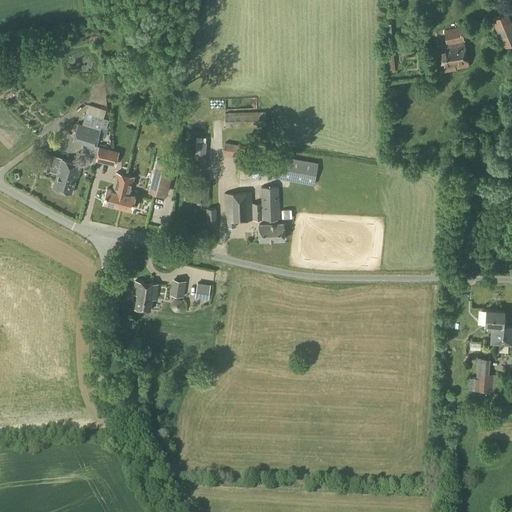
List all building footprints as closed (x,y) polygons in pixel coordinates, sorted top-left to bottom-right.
[(503,48),(511,44),(511,25),(507,13),(491,20),(503,48)] [(440,73),(456,70),(455,70),(469,67),(461,28),(444,31),(447,45),(435,48),(440,73)] [(384,74),(394,73),(393,49),(382,50),(384,74)] [(103,119),(85,113),(82,124),(78,123),(72,140),(83,143),(94,146),(101,127),(106,129),(108,121),(103,119)] [(225,127),(266,126),(265,113),(225,113),(225,127)] [(204,167),(206,143),(195,142),(193,167),(204,167)] [(225,155),(244,157),(245,149),(226,146),(225,155)] [(115,166),(118,152),(99,147),(95,161),(115,166)] [(57,173),(61,160),(46,155),(42,169),(57,173)] [(314,186),(318,164),(271,155),(270,161),(275,162),(272,178),(314,186)] [(95,159),(86,156),(86,157),(85,159),(92,161),(90,168),(93,168),(94,164),(95,159)] [(61,160),(57,173),(53,188),(71,194),(76,180),(77,180),(81,166),(61,160)] [(164,194),(172,164),(156,160),(149,190),(164,194)] [(130,194),(134,176),(116,172),(111,190),(106,188),(104,195),(103,196),(102,199),(103,201),(102,202),(107,203),(132,209),(135,196),(130,194)] [(243,182),(261,182),(261,172),(243,172),(243,182)] [(208,203),(210,177),(192,175),(190,202),(208,203)] [(280,219),(278,186),(260,187),(261,203),(252,203),(252,192),(224,194),(224,206),(226,206),(227,228),(235,227),(235,221),(269,220),(270,224),(259,225),(260,241),(284,239),(283,224),(278,224),(277,219),(280,219)] [(206,225),(217,225),(216,208),(206,209),(206,225)] [(184,297),(186,282),(174,280),(172,296),(184,297)] [(156,300),(158,285),(135,282),(133,295),(137,295),(135,309),(151,312),(152,300),(156,300)] [(208,299),(210,286),(196,284),(194,296),(208,299)] [(503,327),(503,326),(504,311),(486,310),(485,325),(492,326),(492,331),(500,332),(501,327),(503,327)] [(500,332),(492,331),(491,343),(511,345),(511,326),(503,326),(503,327),(501,327),(500,332)] [(471,352),(482,352),(482,344),(471,344),(471,352)] [(497,392),(498,375),(489,374),(490,359),(476,358),(475,378),(469,378),(468,390),(497,392)]
